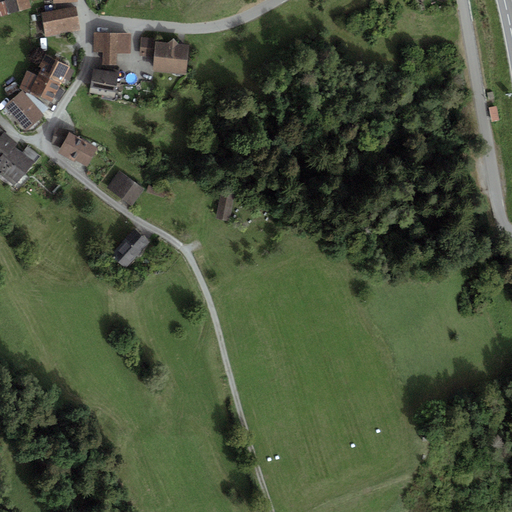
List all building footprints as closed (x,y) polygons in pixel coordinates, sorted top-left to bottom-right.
[(0,16),(31,9),(28,0),(4,0),(5,2),(0,3),(0,16)] [(77,0),(52,0),(53,3),(59,3),(59,9),(63,9),(63,3),(78,2),(77,0)] [(59,9),(41,13),(46,37),(80,30),(76,6),(63,9),(59,9)] [(117,54),(131,54),(131,33),(94,33),(93,52),(102,52),(102,65),(117,65),(117,54)] [(141,38),(140,56),(154,57),(155,42),(156,39),(141,38)] [(168,43),(155,42),(154,57),(152,72),(186,75),(189,46),(179,44),(174,38),(168,43)] [(70,67),(45,54),(39,67),(42,69),(39,74),(60,84),(70,67)] [(118,73),(93,69),(89,94),(115,97),(118,73)] [(52,103),(60,84),(39,74),(38,76),(27,72),(20,88),(52,103)] [(22,91),(15,82),(4,89),(10,101),(22,91)] [(45,116),(23,91),(22,91),(10,101),(4,107),(26,133),(45,116)] [(497,105),(489,106),(491,121),(499,119),(497,105)] [(17,144),(4,132),(0,129),(0,162),(14,147),(17,144)] [(69,133),(56,129),(52,144),(61,147),(69,133)] [(97,149),(69,133),(61,147),(57,153),(74,163),(75,160),(87,167),(97,149)] [(22,153),(34,164),(40,157),(28,146),(22,153)] [(14,147),(0,162),(0,170),(2,172),(0,174),(14,186),(34,164),(22,153),(14,147)] [(144,188),(119,171),(107,188),(132,205),(144,188)] [(167,191),(149,185),(147,191),(164,197),(167,191)] [(235,193),(221,191),(216,218),(230,221),(235,193)] [(132,227),(115,249),(116,256),(114,259),(127,268),(150,242),(132,227)]
